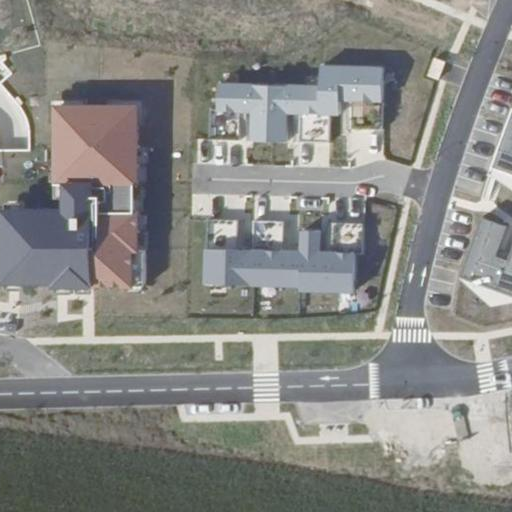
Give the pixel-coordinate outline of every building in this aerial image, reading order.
[(445,62),(435,58),(429,75),(438,79),(445,62)] [(211,102),(210,132),(240,133),(241,104),(253,105),(253,133),(288,134),(288,105),(301,106),(300,134),(330,135),(330,107),(341,108),(342,94),(354,94),(353,123),(383,124),(385,61),(323,59),(322,80),(220,77),(219,102),(211,102)] [(511,111),(493,161),(511,167),(511,111)] [(511,167),(493,161),(490,170),(496,172),(511,182),(511,167)] [(208,212),(206,275),(302,278),(302,283),(355,284),(356,247),(363,247),(364,217),(334,216),(333,245),(321,244),(322,224),(303,223),(302,244),(283,243),(284,214),(254,213),(253,242),(237,242),(238,213),(208,212)] [(508,221),(483,212),(461,270),(511,288),(511,246),(509,255),(497,251),(508,221)] [(511,288),(461,270),(461,271),(492,301),(511,297),(511,288)]
